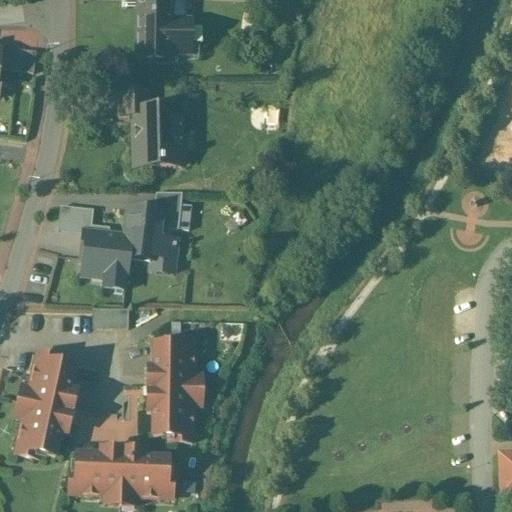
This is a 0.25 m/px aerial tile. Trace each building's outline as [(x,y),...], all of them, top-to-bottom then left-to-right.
[(183,0),(136,0),(136,62),(169,63),(169,56),(188,57),(189,23),(170,22),(170,2),(183,2),(183,0)] [(11,51),(0,49),(0,61),(10,63),(11,51)] [(35,54),(11,51),(10,63),(9,73),(32,76),(35,54)] [(179,111),(146,112),(146,93),(117,94),(118,119),(132,119),(134,165),(158,164),(158,170),(180,170),(179,111)] [(162,216),(126,212),(123,239),(121,258),(127,258),(155,261),(155,265),(173,266),(175,244),(159,242),(162,216)] [(123,239),(82,234),(80,253),(84,253),(81,279),(124,284),(127,258),(121,258),(123,239)] [(93,308),(93,328),(128,328),(128,308),(93,308)] [(193,343),(169,342),(169,348),(153,348),(153,371),(147,371),(146,416),(152,416),(152,439),(168,440),(168,445),(191,446),(192,395),(202,395),(202,393),(192,393),(193,343)] [(59,361),(36,356),(26,405),(16,403),(15,405),(25,407),(14,457),(37,461),(38,456),(54,459),(59,437),(65,438),(75,394),(69,392),(74,370),(58,366),(59,361)] [(144,455),(99,453),(98,459),(75,458),(75,474),(69,474),(68,497),(118,499),(118,509),(120,509),(120,499),(171,502),(172,478),(166,478),(167,462),(144,461),(144,455)]
